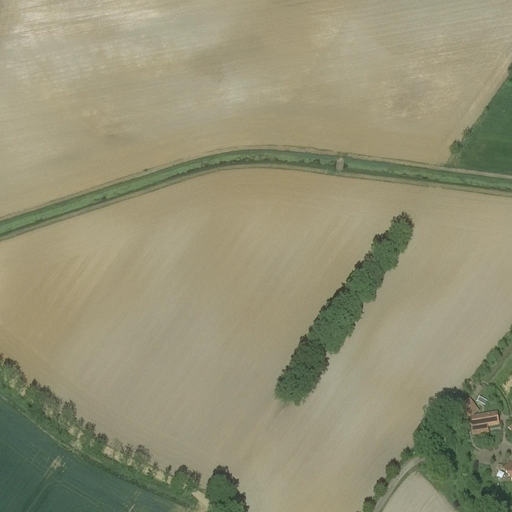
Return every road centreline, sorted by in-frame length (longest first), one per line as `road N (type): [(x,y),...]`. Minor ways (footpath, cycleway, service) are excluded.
road 1 (track): [(0,372),(101,458),(205,511)]
road 2 (unclassified): [(369,511),(397,470),(419,457),(511,454)]
